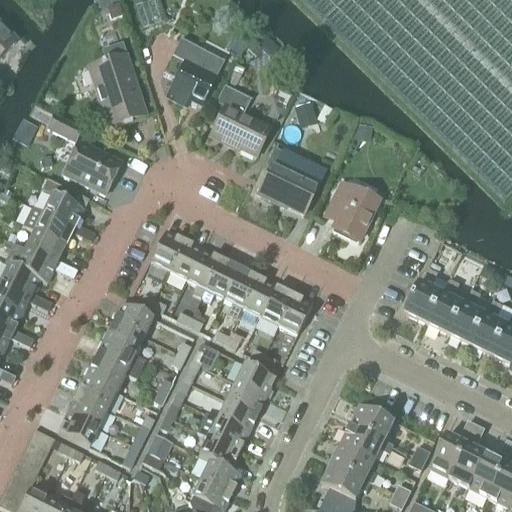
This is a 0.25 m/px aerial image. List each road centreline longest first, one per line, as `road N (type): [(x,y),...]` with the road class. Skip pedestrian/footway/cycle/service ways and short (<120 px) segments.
road 1 (residential): [(370,299),(159,193),(121,220),(0,462)]
road 2 (residential): [(274,511),(285,467),(347,344)]
road 3 (residential): [(511,421),(347,344)]
